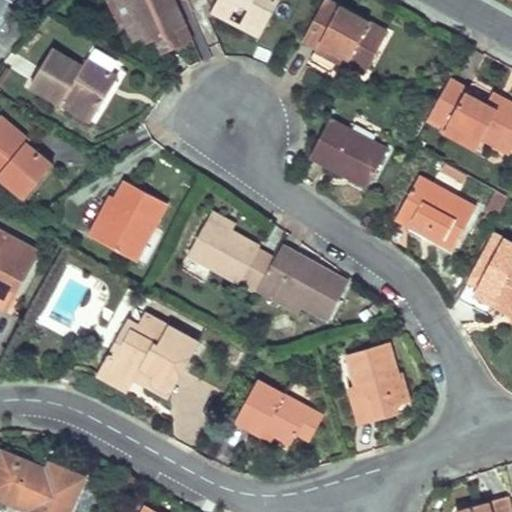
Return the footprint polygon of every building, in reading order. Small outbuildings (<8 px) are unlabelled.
[(174,0),(126,0),(135,21),(141,18),(151,41),(158,37),(164,52),(192,39),(174,0)] [(215,5),(212,9),(261,34),(263,30),(244,19),(251,5),(240,0),(238,0),(232,14),(215,5)] [(217,0),(215,5),(232,14),(238,0),(240,0),(251,5),(244,19),(263,30),(278,2),(277,0),(217,0)] [(329,0),(325,0),(304,38),(318,45),(320,46),(322,41),(350,56),(347,60),(349,62),(366,71),(388,32),(329,0)] [(141,18),(135,21),(145,43),(151,41),(141,18)] [(316,49),(346,65),(349,62),(347,60),(350,56),(322,41),(320,46),(318,46),(316,49)] [(51,49),(30,84),(61,103),(66,96),(96,113),(118,77),(87,58),(82,66),(51,49)] [(445,86),(428,116),(447,127),(451,120),(482,137),(510,152),(511,148),(511,101),(503,97),(502,99),(497,108),(489,103),(467,91),(469,87),(450,77),(445,86)] [(489,103),(497,108),(502,99),(493,95),(489,103)] [(66,96),(61,103),(91,121),(96,113),(66,96)] [(0,116),(0,167),(1,169),(0,170),(0,176),(24,197),(52,164),(26,143),(29,140),(0,116)] [(332,117),(311,155),(344,173),(346,168),(370,181),(389,149),(332,117)] [(451,120),(447,127),(478,144),(482,137),(451,120)] [(453,192),(463,178),(446,167),(436,181),(453,192)] [(346,168),(344,173),(367,186),(370,181),(346,168)] [(476,208),(419,176),(396,218),(409,225),(412,220),(432,232),(429,236),(452,248),(476,208)] [(97,218),(89,233),(132,257),(148,228),(153,231),(168,202),(126,179),(116,197),(102,221),(97,218)] [(110,193),(97,218),(102,221),(116,197),(110,193)] [(213,210),(208,217),(232,229),(235,222),(213,210)] [(208,217),(188,254),(255,291),(258,288),(275,257),(258,248),(260,244),(232,229),(208,217)] [(432,232),(412,220),(409,225),(408,228),(427,239),(429,236),(432,232)] [(393,222),(387,239),(408,254),(408,228),(396,221),(393,222)] [(148,228),(132,257),(138,260),(153,231),(148,228)] [(0,303),(8,308),(39,251),(0,230),(0,303)] [(498,240),(494,248),(502,253),(507,245),(498,240)] [(275,257),(258,288),(273,297),(277,290),(303,303),(328,317),(349,280),(282,244),(275,257)] [(502,253),(493,268),(507,276),(494,299),(511,308),(511,247),(507,245),(502,253)] [(502,253),(494,248),(461,304),(475,312),(480,303),(485,294),(494,299),(507,276),(493,268),(502,253)] [(277,290),(273,297),(299,311),(303,303),(277,290)] [(480,303),(510,320),(511,315),(491,304),(494,299),(485,294),(480,303)] [(511,308),(494,299),(491,304),(511,315),(511,308)] [(111,348),(104,360),(108,370),(125,380),(135,378),(142,366),(155,373),(152,376),(154,382),(166,389),(173,387),(199,343),(144,312),(138,324),(134,330),(130,328),(117,351),(111,348)] [(127,319),(111,348),(117,351),(130,328),(134,330),(138,324),(127,319)] [(349,388),(361,423),(397,413),(394,405),(410,400),(402,371),(397,372),(388,341),(347,353),(356,386),(349,388)] [(104,360),(97,372),(128,390),(135,378),(125,380),(108,370),(104,360)] [(142,366),(135,378),(168,397),(173,387),(166,389),(154,382),(152,376),(155,373),(142,366)] [(258,379),(236,419),(262,434),(265,428),(274,432),(291,443),(311,408),(258,379)] [(265,428),(262,434),(270,438),(274,432),(265,428)] [(2,450),(0,453),(0,462),(14,468),(19,457),(2,450)] [(0,462),(0,496),(1,497),(29,508),(27,511),(69,511),(85,477),(54,464),(52,471),(49,478),(38,474),(41,466),(19,457),(14,468),(0,462)] [(41,466),(38,474),(49,478),(52,471),(41,466)] [(508,495),(472,505),(474,511),(480,511),(511,503),(508,495)] [(1,497),(0,500),(0,511),(27,511),(29,508),(1,497)] [(511,511),(511,506),(511,503),(480,511),(474,511),(472,505),(460,509),(458,511),(511,511)]
